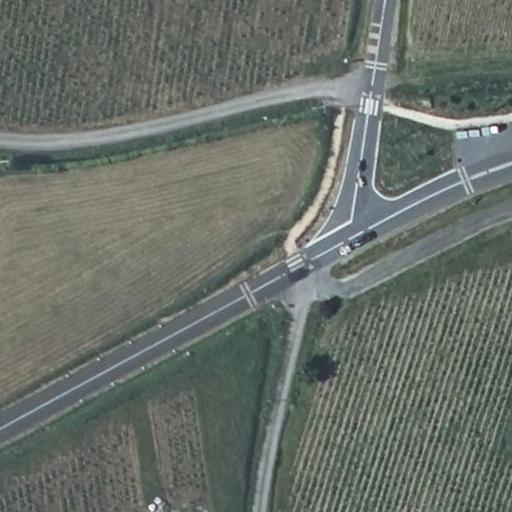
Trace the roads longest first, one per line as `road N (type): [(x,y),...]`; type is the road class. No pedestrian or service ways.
road 1 (tertiary): [(0,430),(347,241)]
road 2 (track): [(0,139),(84,139),(152,128),(373,74)]
road 3 (track): [(0,478),(299,310)]
road 4 (residential): [(347,241),(385,0)]
road 5 (track): [(259,511),(299,310)]
road 6 (tertiary): [(347,241),(454,181),(511,163)]
